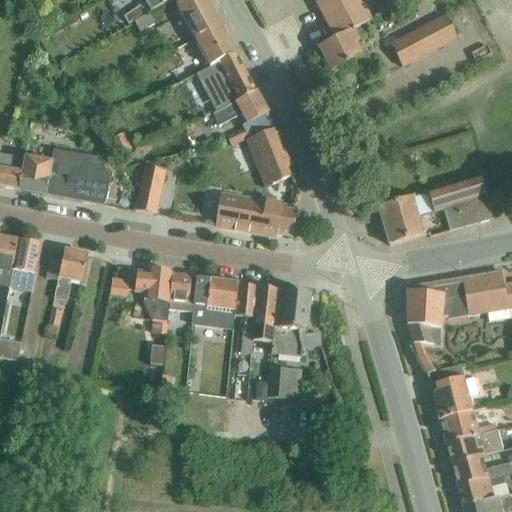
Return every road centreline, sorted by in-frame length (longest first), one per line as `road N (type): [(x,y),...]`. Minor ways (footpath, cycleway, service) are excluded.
road 1 (residential): [(358,270),(0,213)]
road 2 (secondary): [(358,270),(225,0)]
road 3 (secondary): [(426,511),(358,270)]
road 4 (secondary): [(358,270),(511,246)]
